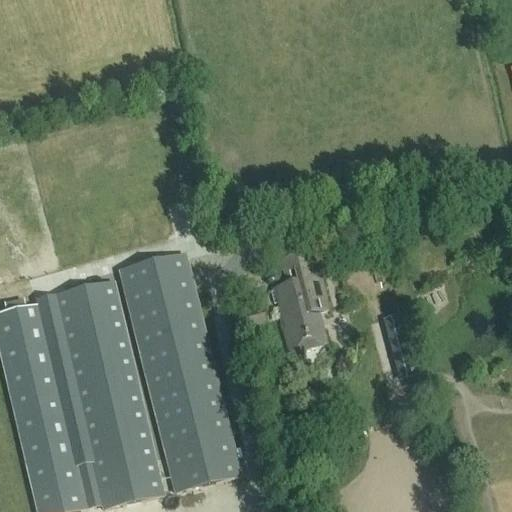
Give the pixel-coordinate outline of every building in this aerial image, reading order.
[(273,306),(277,305),(290,357),(328,346),(319,316),(328,313),(314,253),(280,262),(287,288),(274,291),(274,293),(270,294),(273,306)] [(241,481),(185,257),(117,275),(173,498),(241,481)] [(112,511),(164,500),(114,285),(52,300),(101,511),(112,511)] [(87,511),(40,308),(0,317),(0,359),(35,511),(87,511)] [(248,330),(266,326),(262,310),(245,314),(248,330)] [(392,317),(401,380),(418,377),(408,315),(392,317)]
